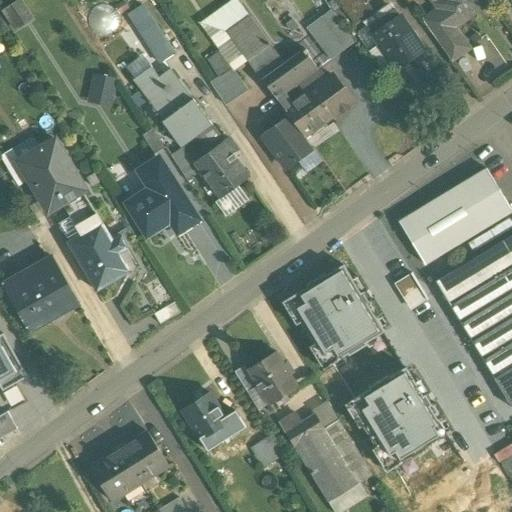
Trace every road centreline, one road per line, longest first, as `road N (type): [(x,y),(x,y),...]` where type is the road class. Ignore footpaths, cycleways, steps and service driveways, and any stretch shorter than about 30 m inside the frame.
road 1 (residential): [(511,102),(0,469)]
road 2 (unknown): [(389,190),(360,142),(366,97),(347,61)]
